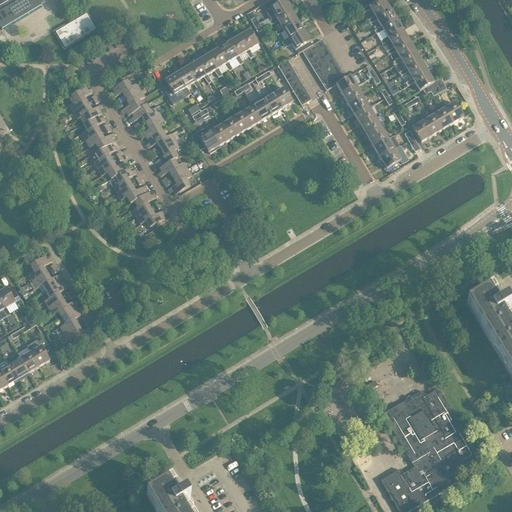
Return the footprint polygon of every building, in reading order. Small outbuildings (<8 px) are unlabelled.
[(0,0),(0,27),(1,30),(2,30),(2,29),(41,6),(37,0),(0,0)] [(270,9),(275,18),(276,19),(291,11),(284,0),(270,9)] [(381,0),(369,7),(368,6),(361,10),(364,14),(370,9),(374,16),(376,18),(390,9),(384,0),(381,0)] [(382,28),(396,20),(390,9),(376,18),(374,16),(368,21),(370,24),(377,20),(381,27),(382,28)] [(291,11),(276,19),(275,18),(269,22),(271,25),(278,21),(282,28),(283,30),(297,21),(291,11)] [(86,14),(55,32),(64,48),(95,30),(86,14)] [(258,33),(263,30),(255,18),(250,21),(258,33)] [(402,30),(396,20),(382,28),(381,27),(374,31),(376,35),(383,30),(387,37),(388,39),(402,30)] [(288,39),(289,40),(303,32),(297,21),(283,30),(282,28),(275,33),(277,36),(284,32),(288,39)] [(409,41),(402,30),(388,39),(387,37),(380,42),(382,45),(389,41),(393,48),(394,49),(409,41)] [(253,57),(249,50),(258,45),(249,31),(239,37),(247,52),(245,53),(250,59),(253,57)] [(303,32),(289,40),(288,39),(281,43),(283,46),(284,48),(291,44),(295,51),(300,48),(302,52),(311,47),(309,43),(310,43),(303,32)] [(247,52),(239,37),(228,44),(237,58),(235,59),(239,66),(243,64),(239,57),(245,53),(247,52)] [(325,46),(322,40),(312,46),(315,52),(325,46)] [(415,51),(409,41),(394,49),(393,48),(387,52),(389,55),(396,51),(400,58),(401,60),(415,51)] [(226,64),(224,65),(229,72),(232,70),(228,63),(235,59),(237,58),(228,44),(218,50),(226,64)] [(315,52),(312,46),(302,52),(305,57),(315,52)] [(328,50),(325,46),(315,52),(318,56),(328,50)] [(222,76),(218,69),(224,65),(226,64),(218,50),(207,56),(216,70),(214,71),(218,78),(222,76)] [(321,61),(331,55),(328,50),(318,56),(321,61)] [(402,62),(406,69),(407,70),(421,62),(415,51),(401,60),(400,58),(393,63),(395,66),(402,62)] [(318,56),(315,52),(305,57),(308,62),(318,56)] [(333,60),(331,55),(321,61),(324,66),(333,60)] [(207,56),(197,62),(205,77),(203,78),(208,84),(211,82),(207,75),(214,71),(216,70),(207,56)] [(318,56),(308,62),(311,67),(321,61),(318,56)] [(326,71),(336,65),(333,60),(324,66),(326,71)] [(291,66),(288,61),(287,61),(277,67),(281,72),(291,66)] [(321,61),(311,67),(314,72),(324,66),(321,61)] [(205,77),(197,62),(186,69),(195,83),(193,84),(198,90),(201,89),(197,82),(203,78),(205,77)] [(413,81),(427,72),(421,62),(407,70),(406,69),(399,73),(401,76),(408,72),(412,79),(413,81)] [(329,76),(339,70),(336,65),(326,71),(329,76)] [(293,71),(291,66),(281,72),(284,77),(293,71)] [(324,66),(314,72),(317,77),(326,71),(324,66)] [(264,80),(271,76),(276,72),(274,68),(262,76),(264,80)] [(186,69),(176,75),(184,89),(182,90),(187,97),(190,95),(186,88),(193,84),(195,83),(186,69)] [(332,80),(342,75),(339,70),(329,76),(332,80)] [(286,82),(296,76),(293,71),(284,77),(286,82)] [(326,71),(317,77),(320,81),(329,76),(326,71)] [(427,72),(413,81),(412,79),(406,84),(407,87),(414,83),(420,92),(422,90),(425,95),(430,92),(443,84),(440,79),(434,83),(427,72)] [(172,96),(176,103),(180,101),(176,94),(182,90),(184,89),(176,75),(165,81),(166,84),(172,93),(173,96),(172,96)] [(336,85),(345,80),(342,75),(332,80),(335,86),(336,86),(336,85)] [(289,86),(299,81),(296,76),(286,82),(289,86)] [(329,76),(320,81),(323,86),(332,80),(329,76)] [(336,85),(336,86),(342,96),(356,88),(350,77),(345,80),(336,85)] [(332,80),(323,86),(326,91),(335,86),(332,80)] [(131,88),(130,88),(127,81),(112,90),(114,93),(110,95),(113,99),(122,94),(122,93),(131,88)] [(292,91),(302,85),(299,81),(289,86),(292,91)] [(388,85),(392,94),(399,91),(395,83),(388,85)] [(126,100),(140,91),(136,84),(130,88),(131,88),(122,93),(122,94),(126,100)] [(172,93),(166,84),(161,87),(166,96),(172,93)] [(446,89),(443,84),(430,92),(433,97),(446,89)] [(295,96),(305,90),(302,85),(292,91),(295,96)] [(222,95),(230,90),(228,86),(220,91),(222,95)] [(75,103),(84,98),(93,93),(91,89),(87,91),(85,88),(71,96),(75,103)] [(273,95),(282,109),(292,103),(284,88),(273,95)] [(348,107),(363,98),(356,88),(342,96),(348,107)] [(298,101),(308,95),(305,90),(295,96),(298,101)] [(139,101),(144,98),(140,91),(126,100),(129,106),(130,106),(139,101)] [(262,101),(263,101),(271,115),(282,109),(273,95),(271,92),(260,98),(262,101)] [(301,106),(311,100),(308,95),(298,101),(301,106)] [(88,105),(84,98),(75,103),(69,106),(73,113),(88,105)] [(261,122),(271,115),(263,101),(262,101),(260,98),(250,104),(252,107),(261,122)] [(355,117),(369,109),(363,98),(348,107),(355,117)] [(142,107),(139,101),(130,106),(129,106),(120,112),(122,115),(126,113),(128,117),(132,114),(131,114),(142,108),(142,107)] [(455,103),(444,110),(452,124),(463,118),(455,103)] [(92,111),(91,111),(88,105),(73,113),(77,120),(79,119),(83,117),(83,116),(92,111)] [(98,117),(101,115),(99,111),(103,109),(101,105),(91,111),(92,111),(83,116),(83,117),(79,119),(83,125),(86,123),(87,123),(98,117)] [(150,112),(146,105),(142,107),(142,108),(131,114),(132,114),(133,117),(130,120),(132,123),(141,118),(141,117),(150,112)] [(188,109),(191,115),(200,110),(198,105),(188,109)] [(141,117),(141,118),(145,124),(160,115),(163,113),(159,106),(156,108),(150,112),(141,117)] [(252,107),(242,114),(250,128),(261,122),(252,107)] [(369,109),(355,117),(361,128),(375,119),(369,109)] [(444,110),(433,116),(442,130),(452,124),(444,110)] [(242,114),(231,120),(240,134),(250,128),(242,114)] [(158,125),(164,122),(160,115),(145,124),(149,130),(149,131),(158,125)] [(433,116),(423,122),(431,137),(442,130),(433,116)] [(87,132),(96,126),(96,127),(105,121),(103,118),(99,120),(98,117),(87,123),(86,123),(83,125),(87,132)] [(375,119),(361,128),(359,129),(363,135),(365,134),(367,138),(382,130),(379,125),(381,124),(377,118),(375,119)] [(231,120),(221,126),(229,141),(240,134),(231,120)] [(421,143),(431,137),(423,122),(412,129),(421,143)] [(147,140),(162,132),(158,125),(149,131),(149,130),(139,136),(142,139),(145,137),(147,140)] [(87,132),(81,135),(85,142),(100,133),(96,127),(96,126),(87,132)] [(221,126),(210,132),(210,133),(219,147),(229,141),(221,126)] [(214,150),(219,147),(210,133),(210,132),(207,127),(191,137),(200,151),(205,148),(208,153),(209,153),(210,154),(215,151),(214,150)] [(373,149),(388,140),(382,130),(367,138),(373,149)] [(162,132),(147,140),(149,144),(145,146),(148,149),(157,144),(166,138),(162,132)] [(407,140),(412,137),(409,132),(404,135),(407,140)] [(104,140),(104,139),(100,133),(85,142),(89,149),(95,145),(104,140)] [(157,144),(161,150),(175,141),(178,140),(178,139),(174,133),(171,135),(166,138),(157,144)] [(99,151),(110,145),(113,143),(111,139),(115,137),(113,134),(104,139),(104,140),(95,145),(99,151)] [(388,140),(373,149),(380,159),(394,151),(399,147),(393,137),(388,140)] [(415,153),(420,150),(412,137),(407,140),(415,153)] [(161,150),(164,157),(165,157),(174,151),(174,152),(179,148),(175,141),(161,150)] [(99,160),(108,155),(117,150),(115,146),(112,148),(110,145),(99,151),(95,153),(99,160)] [(165,157),(164,157),(155,162),(157,166),(161,163),(163,166),(163,167),(174,160),(178,158),(174,152),(174,151),(165,157)] [(394,151),(380,159),(378,160),(382,166),(383,165),(386,170),(400,161),(394,151)] [(93,163),(97,170),(112,161),(108,155),(99,160),(93,163)] [(178,167),(178,166),(174,160),(163,167),(163,166),(159,169),(161,172),(158,174),(160,178),(169,172),(178,167)] [(208,167),(204,160),(200,162),(204,169),(208,167)] [(112,161),(97,170),(101,177),(107,174),(107,173),(116,168),(112,161)] [(115,178),(114,178),(125,171),(123,168),(127,166),(125,162),(116,168),(107,173),(107,174),(111,180),(115,178)] [(169,172),(173,179),(187,170),(183,163),(178,166),(178,167),(169,172)] [(131,172),(129,169),(125,171),(114,178),(115,178),(111,180),(109,181),(113,188),(118,184),(127,179),(137,174),(135,170),(131,172)] [(187,170),(173,179),(177,185),(186,180),(191,177),(187,170)] [(113,188),(117,194),(131,186),(127,179),(118,184),(113,188)] [(186,180),(177,185),(167,191),(169,194),(173,192),(175,195),(190,187),(186,180)] [(135,192),(131,186),(117,194),(121,201),(126,198),(135,192)] [(126,198),(130,204),(134,202),(145,195),(143,192),(146,190),(144,186),(135,192),(126,198)] [(134,202),(138,208),(138,209),(147,203),(147,204),(156,198),(154,194),(150,197),(148,193),(145,195),(134,202)] [(132,212),(136,218),(151,210),(147,204),(147,203),(138,209),(138,208),(132,212)] [(154,216),(151,210),(136,218),(140,225),(146,222),(154,216)] [(146,222),(150,228),(164,220),(162,216),(166,214),(164,211),(154,216),(146,222)] [(30,266),(34,272),(43,267),(52,262),(50,258),(47,260),(44,257),(30,266)] [(32,282),(47,274),(43,267),(34,272),(28,275),(32,282)] [(36,289),(42,286),(51,280),(50,280),(47,274),(32,282),(36,289)] [(46,292),(60,283),(58,280),(62,278),(60,274),(50,280),(51,280),(42,286),(46,292)] [(46,300),(49,298),(49,299),(58,293),(59,294),(68,288),(66,284),(62,287),(60,283),(46,292),(46,293),(43,295),(46,300)] [(2,311),(7,317),(10,315),(6,308),(15,303),(6,289),(0,292),(0,303),(4,310),(2,311)] [(511,324),(504,311),(510,308),(506,301),(500,304),(491,289),(467,303),(511,379),(511,324)] [(62,300),(59,294),(58,293),(49,299),(49,298),(46,300),(44,302),(48,309),(62,300)] [(66,306),(62,300),(48,309),(52,315),(57,312),(66,306)] [(57,312),(61,318),(76,310),(74,306),(77,304),(75,301),(66,306),(57,312)] [(61,318),(65,325),(74,320),(84,314),(81,311),(78,313),(76,310),(61,318)] [(30,329),(37,325),(31,315),(24,319),(30,329)] [(78,326),(74,320),(65,325),(59,328),(63,335),(78,326)] [(82,332),(78,326),(63,335),(67,342),(73,338),(82,333),(82,332)] [(73,338),(77,345),(92,336),(89,333),(93,330),(91,327),(82,332),(82,333),(73,338)] [(49,360),(54,358),(49,346),(45,348),(49,360)] [(40,367),(49,361),(41,347),(31,353),(40,367)] [(29,373),(40,367),(31,353),(20,359),(29,373)] [(18,380),(29,373),(20,359),(10,365),(18,380)] [(0,371),(0,373),(8,386),(18,380),(10,365),(0,371)] [(369,391),(377,386),(374,381),(366,386),(367,387),(369,391)] [(407,403),(406,401),(383,415),(412,463),(411,464),(413,463),(415,467),(402,475),(400,470),(380,482),(398,511),(410,511),(451,487),(445,476),(454,471),(456,475),(457,475),(456,474),(480,460),(481,461),(481,460),(467,436),(466,437),(460,426),(459,426),(438,391),(439,390),(438,390),(425,397),(422,391),(410,398),(411,400),(407,403)] [(170,480),(152,491),(146,495),(156,511),(189,511),(184,503),(190,499),(186,492),(180,496),(170,480)]
